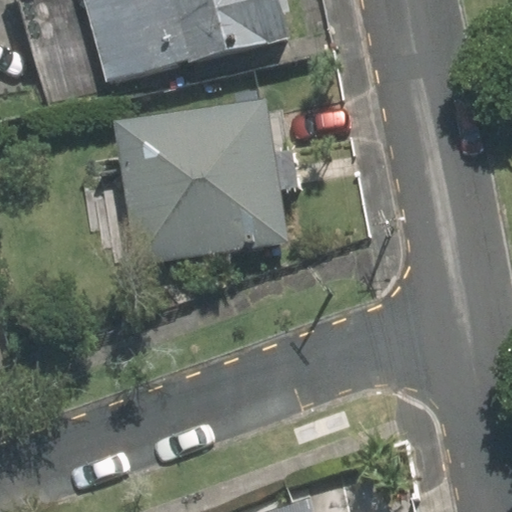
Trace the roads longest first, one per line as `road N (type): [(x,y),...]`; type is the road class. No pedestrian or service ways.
road 1 (residential): [(0,481),(460,316)]
road 2 (residential): [(460,316),(409,0)]
road 3 (residential): [(500,511),(460,316)]
